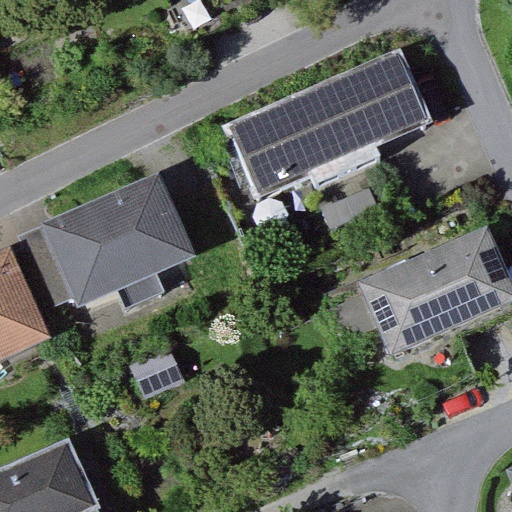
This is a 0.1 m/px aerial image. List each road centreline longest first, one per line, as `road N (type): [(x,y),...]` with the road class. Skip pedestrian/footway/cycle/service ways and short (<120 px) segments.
road 1 (residential): [(0,208),(417,0)]
road 2 (residential): [(511,153),(449,0)]
